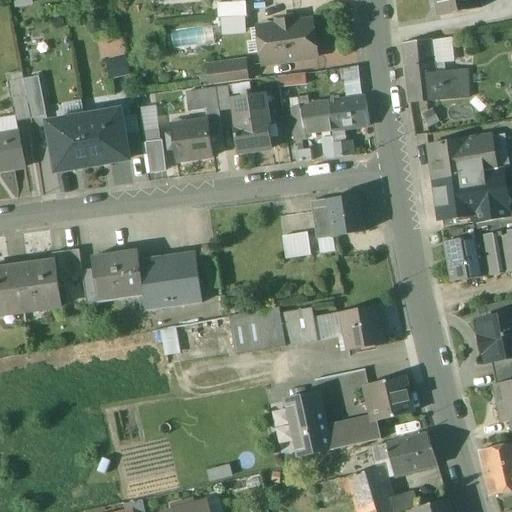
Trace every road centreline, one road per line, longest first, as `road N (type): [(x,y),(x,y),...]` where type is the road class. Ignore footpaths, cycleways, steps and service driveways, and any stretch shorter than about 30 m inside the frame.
road 1 (residential): [(395,173),(0,225)]
road 2 (tertiary): [(473,511),(427,345),(395,173)]
road 3 (tertiary): [(395,173),(371,0)]
